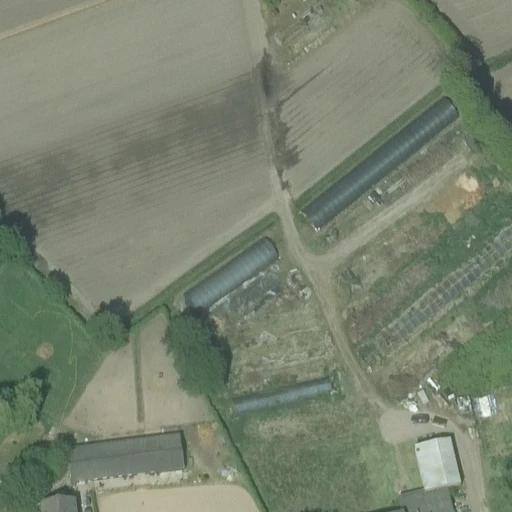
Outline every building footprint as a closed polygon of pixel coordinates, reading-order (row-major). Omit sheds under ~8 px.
[(277,253),(192,301),(200,315),(285,267),(277,253)] [(307,405),(337,403),(336,393),(306,396),(307,405)] [(338,507),(391,495),(375,424),(322,437),(338,507)] [(143,445),(65,455),(67,467),(69,487),(147,477),(148,479),(166,477),(162,441),(143,443),(143,445)] [(450,511),(446,492),(459,489),(448,445),(413,453),(424,496),(397,502),(399,511),(450,511)] [(325,486),(306,491),(310,511),(313,511),(330,509),(325,486)]
